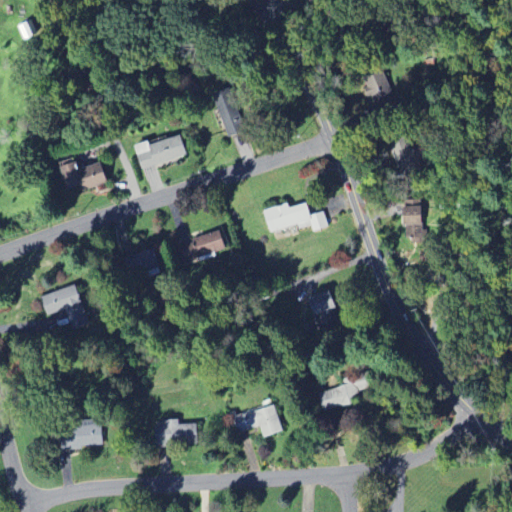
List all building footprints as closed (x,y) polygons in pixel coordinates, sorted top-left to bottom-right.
[(375,109),(395,101),(383,70),(363,78),(375,109)] [(227,134),(244,128),(230,90),(213,96),(227,134)] [(410,134),(390,140),(399,172),(419,167),(410,134)] [(150,146),(149,142),(135,146),(143,170),(187,156),(181,136),(150,146)] [(83,192),(108,183),(101,162),(79,170),(76,162),(60,168),(68,191),(81,186),(83,192)] [(271,233),(298,225),(300,229),(312,226),(313,231),(329,227),(324,212),(311,215),(307,203),(289,208),(288,204),(264,210),(271,233)] [(404,239),(423,239),(424,207),(405,206),(404,239)] [(225,250),(221,233),(180,243),(184,260),(225,250)] [(125,258),(130,276),(159,267),(154,249),(125,258)] [(47,315),(67,310),(72,331),(89,326),(78,286),(41,296),(47,315)] [(307,298),(319,330),(342,321),(330,289),(307,298)] [(352,385),(320,391),(323,411),(355,404),(352,385)] [(283,431),(274,403),(230,417),(235,434),(261,426),(264,437),(283,431)] [(155,426),(156,446),(198,445),(197,424),(179,424),(179,419),(166,420),(166,426),(155,426)] [(59,433),(60,448),(103,447),(102,425),(68,426),(68,433),(59,433)]
